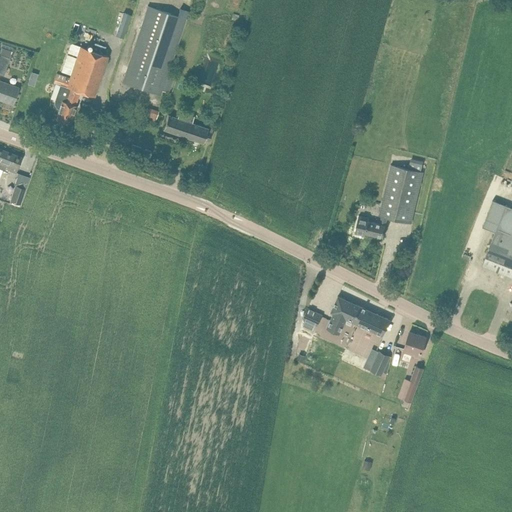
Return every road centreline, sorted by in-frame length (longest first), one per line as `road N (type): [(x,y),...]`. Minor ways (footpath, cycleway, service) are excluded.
road 1 (tertiary): [(511,354),(216,212),(0,133)]
road 2 (unknown): [(448,327),(470,282),(482,275),(505,291),(489,344)]
